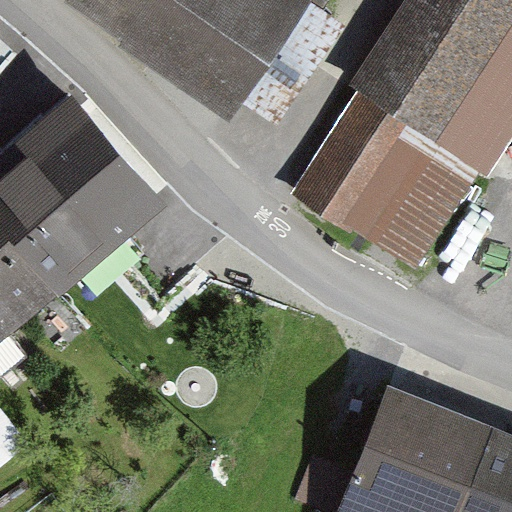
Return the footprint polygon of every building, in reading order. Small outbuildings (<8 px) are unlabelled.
[(64,0),(233,118),(315,1),(314,0),(64,0)] [(511,0),(416,0),(292,198),(431,284),(511,155),(511,0)] [(314,0),(315,1),(329,10),(335,0),(314,0)] [(0,239),(51,300),(165,206),(70,93),(0,150),(0,239)] [(0,330),(6,338),(51,300),(0,239),(0,330)] [(454,511),(496,409),(390,366),(330,511),(454,511)] [(511,511),(511,414),(496,409),(454,511),(511,511)] [(2,414),(0,415),(0,473),(30,449),(2,414)]
